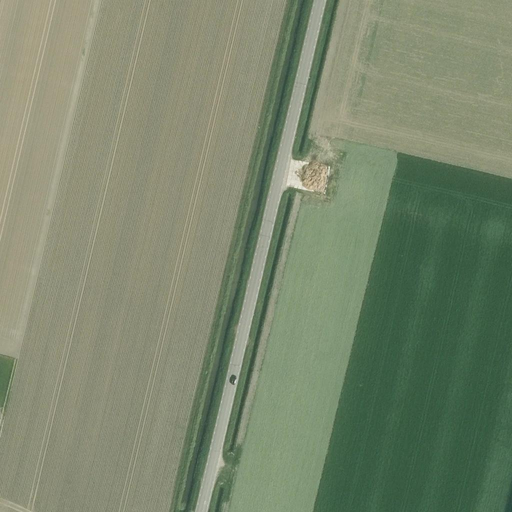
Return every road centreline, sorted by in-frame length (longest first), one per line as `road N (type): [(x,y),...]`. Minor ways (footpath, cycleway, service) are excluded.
road 1 (track): [(291,0),(172,511)]
road 2 (unclassified): [(201,511),(320,0)]
